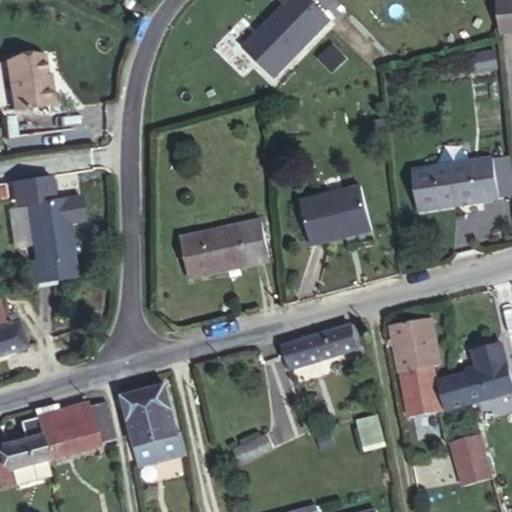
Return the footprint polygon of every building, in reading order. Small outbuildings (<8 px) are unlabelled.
[(511,0),(486,0),(488,17),(511,15),(511,0)] [(496,51),(473,53),(474,70),(497,69),(496,51)] [(7,62),(15,110),(54,104),(50,82),(47,83),(46,76),(42,56),(7,62)] [(377,122),(378,136),(386,135),(384,121),(377,122)] [(494,160),(500,197),(511,194),(511,170),(510,157),(494,160)] [(412,170),(419,212),(500,199),(500,197),(494,160),(493,158),(412,170)] [(301,202),(312,246),(372,231),(361,186),(301,202)] [(31,260),(34,283),(73,277),(70,255),(73,254),(66,199),(28,205),(36,260),(31,260)] [(181,238),(190,279),(270,261),(262,220),(181,238)] [(0,355),(26,347),(15,313),(6,316),(0,318),(0,355)] [(402,373),(409,418),(445,411),(439,382),(434,382),(432,367),(441,366),(432,319),(391,326),(400,373),(402,373)] [(284,346),(291,369),(356,349),(365,347),(358,324),(284,346)] [(439,382),(445,411),(511,392),(511,381),(502,344),(473,351),(478,371),(439,382)] [(356,349),(358,355),(367,353),(365,347),(356,349)] [(123,397),(139,467),(186,454),(181,434),(179,434),(166,385),(123,397)] [(108,433),(101,396),(87,400),(96,436),(108,433)] [(87,400),(35,412),(42,450),(96,436),(87,400)] [(42,450),(35,412),(12,418),(15,431),(0,435),(0,479),(45,469),(42,450)] [(376,416),(358,421),(365,450),(383,445),(376,416)] [(328,432),(317,436),(322,451),(334,447),(328,432)] [(482,434),(448,439),(460,483),(491,477),(482,434)] [(234,450),(241,464),(273,449),(266,435),(234,450)]
